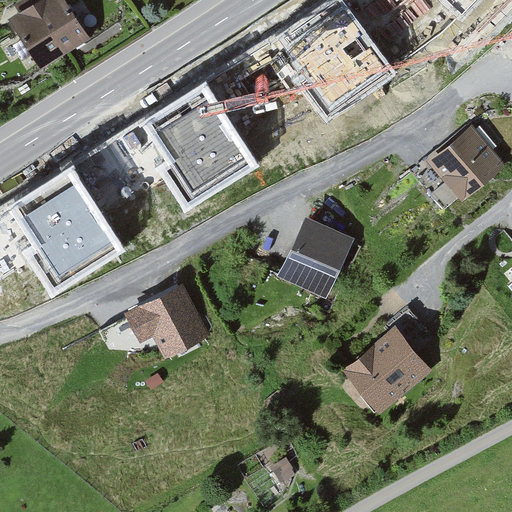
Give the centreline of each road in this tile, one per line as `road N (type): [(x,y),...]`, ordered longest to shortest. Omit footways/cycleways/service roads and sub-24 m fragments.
road 1 (residential): [(503,79),(479,83),(376,151),(210,238),(50,319),(0,335)]
road 2 (secondary): [(253,0),(0,162)]
road 3 (unclassified): [(511,432),(360,511)]
